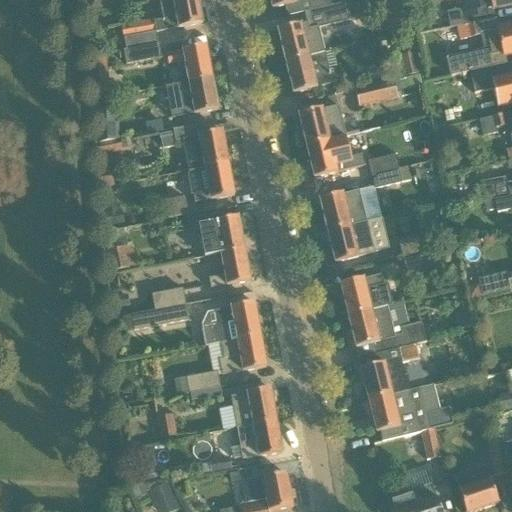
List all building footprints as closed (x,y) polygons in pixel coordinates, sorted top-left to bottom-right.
[(125,49),(158,43),(156,33),(202,25),(197,0),(161,0),(165,19),(153,22),(152,20),(121,25),(125,49)] [(330,0),(269,0),(272,10),(308,1),(311,11),(331,5),(330,0)] [(403,0),(378,0),(386,34),(410,29),(403,0)] [(464,25),(494,19),(492,11),(511,6),(511,0),(478,0),(480,9),(461,13),(464,25)] [(277,31),(285,62),(324,53),(318,28),(349,21),(345,4),(332,7),(331,5),(311,11),(304,13),(307,24),(277,31)] [(511,28),(510,29),(509,25),(496,29),(494,19),(464,25),(467,38),(479,35),(482,51),(450,58),(454,76),(458,75),(505,65),(504,57),(511,55),(511,28)] [(158,43),(125,49),(126,50),(123,51),(126,65),(161,58),(158,43)] [(183,61),(187,81),(212,77),(206,46),(166,54),(167,64),(183,61)] [(332,85),(324,53),(285,62),(293,94),(332,85)] [(92,98),(109,95),(106,55),(89,56),(92,98)] [(406,76),(419,74),(416,57),(403,60),(406,76)] [(511,76),(508,77),(505,65),(458,75),(461,88),(459,89),(461,96),(493,89),(497,107),(504,106),(506,114),(511,112),(511,76)] [(212,77),(187,81),(191,104),(175,106),(177,118),(218,111),(212,77)] [(358,108),(397,99),(393,81),(354,90),(358,108)] [(306,147),(330,141),(345,137),(337,106),(298,116),(306,147)] [(480,120),(483,136),(497,133),(496,129),(507,126),(504,114),(480,120)] [(111,126),(94,129),(95,145),(120,140),(119,125),(111,126)] [(175,147),(173,132),(159,135),(162,149),(175,147)] [(181,139),(183,150),(188,171),(228,164),(222,132),(181,139)] [(358,157),(350,159),(335,163),(330,141),(306,147),(314,179),(353,170),(361,168),(358,157)] [(395,156),(368,162),(371,176),(407,167),(430,161),(427,148),(426,145),(394,153),(395,156)] [(188,171),(192,192),(194,203),(234,196),(228,164),(188,171)] [(407,167),(371,176),(375,190),(411,182),(407,167)] [(97,170),(98,186),(99,189),(113,187),(112,169),(97,170)] [(485,199),(485,201),(511,195),(511,182),(506,183),(505,178),(482,183),(482,185),(479,186),(482,199),(485,199)] [(319,200),(327,232),(366,223),(358,191),(319,200)] [(511,195),(485,201),(486,201),(483,202),(485,210),(488,209),(489,212),(497,210),(497,213),(511,210),(511,195)] [(185,198),(159,203),(162,220),(188,216),(185,198)] [(121,210),(116,211),(105,213),(101,214),(102,228),(123,225),(121,210)] [(198,225),(200,236),(204,258),(219,255),(219,254),(244,250),(238,218),(198,225)] [(366,223),(327,232),(334,264),(373,254),(366,223)] [(436,249),(432,234),(398,243),(402,258),(436,249)] [(219,254),(219,255),(223,276),(208,278),(210,289),(250,282),(244,250),(219,254)] [(447,250),(403,261),(406,274),(436,267),(436,266),(450,263),(450,261),(455,260),(452,250),(447,251),(447,250)] [(348,317),(380,309),(374,288),(381,286),(378,276),(340,285),(348,317)] [(480,282),(466,286),(469,300),(483,297),(483,295),(480,282)] [(152,296),(154,309),(185,304),(182,290),(152,296)] [(348,317),(351,332),(355,349),(371,345),(373,355),(415,345),(426,343),(421,324),(409,327),(403,303),(380,309),(348,317)] [(185,304),(154,309),(155,312),(132,316),(135,331),(188,321),(185,304)] [(207,345),(260,336),(254,304),(214,311),(216,324),(200,327),(203,345),(207,345)] [(176,397),(190,395),(220,389),(218,376),(221,376),(222,376),(266,368),(260,336),(207,345),(212,374),(173,381),(176,397)] [(360,370),(365,387),(368,401),(408,392),(401,364),(419,360),(415,345),(373,355),(376,366),(360,370)] [(408,392),(368,401),(379,444),(420,434),(434,430),(433,429),(452,424),(448,409),(439,411),(433,387),(408,393),(408,392)] [(220,389),(190,395),(191,402),(221,396),(220,389)] [(230,397),(236,429),(276,421),(270,390),(230,397)] [(498,395),(502,413),(511,410),(511,397),(511,392),(498,395)] [(160,417),(162,435),(179,434),(177,415),(160,417)] [(236,429),(226,431),(230,451),(232,460),(241,459),(242,461),(282,454),(276,421),(236,429)] [(440,457),(434,430),(420,434),(427,460),(440,457)] [(498,442),(486,445),(493,477),(505,474),(498,442)] [(486,466),(465,473),(453,477),(464,511),(475,511),(498,505),(491,481),(486,466)] [(269,511),(292,508),(286,475),(240,483),(243,505),(240,505),(240,511),(269,511)] [(147,491),(155,511),(164,511),(178,507),(168,483),(147,491)] [(402,499),(388,504),(390,511),(441,511),(437,500),(432,484),(400,495),(402,499)]
